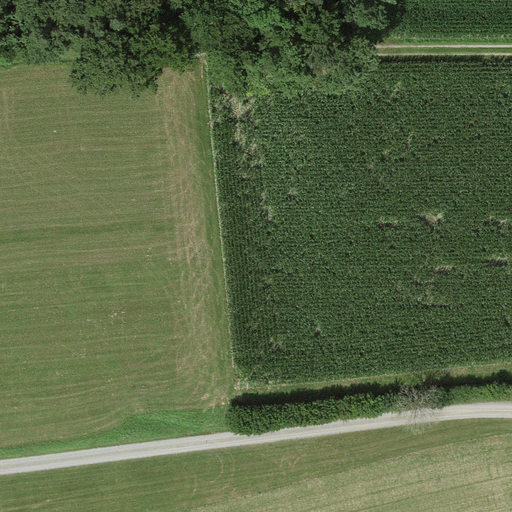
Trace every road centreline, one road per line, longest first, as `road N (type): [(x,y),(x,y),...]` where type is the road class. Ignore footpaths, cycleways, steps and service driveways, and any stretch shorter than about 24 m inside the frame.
road 1 (track): [(511,404),(430,405),(0,466)]
road 2 (track): [(511,54),(83,44),(0,60)]
